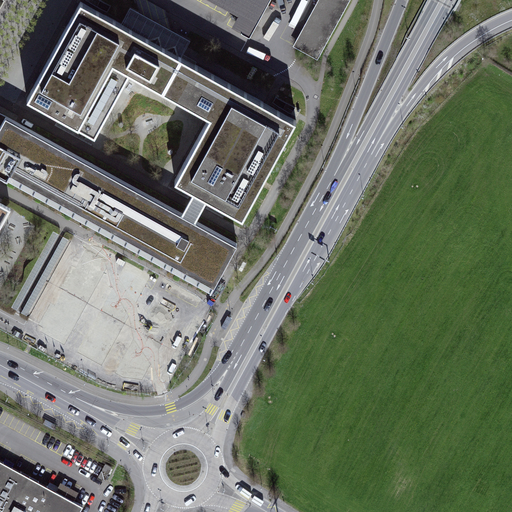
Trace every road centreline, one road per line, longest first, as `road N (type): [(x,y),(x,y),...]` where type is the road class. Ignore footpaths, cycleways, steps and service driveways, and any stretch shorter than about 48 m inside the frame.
road 1 (primary): [(212,459),(234,398),(364,159)]
road 2 (primary): [(435,0),(331,186)]
road 3 (motorway): [(364,159),(448,55),(511,15)]
road 4 (primary): [(402,0),(331,186)]
road 5 (primary): [(331,186),(235,357)]
road 6 (tertiary): [(235,357),(170,408),(132,410),(59,393)]
road 7 (tertiary): [(0,370),(102,428),(152,471)]
road 8 (primary): [(364,159),(449,0)]
road 9 (unclassified): [(165,0),(277,62)]
road 10 (tertiary): [(177,438),(145,434),(59,393)]
